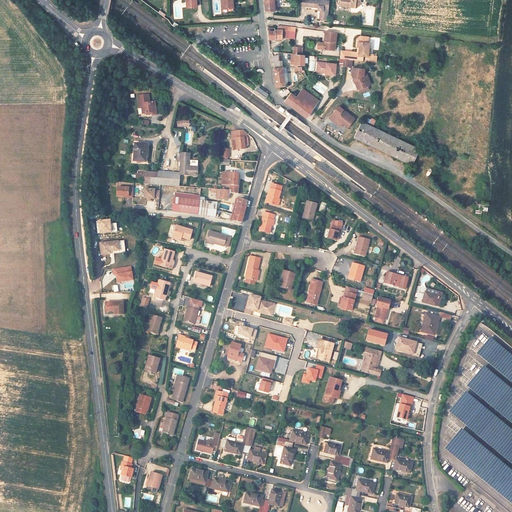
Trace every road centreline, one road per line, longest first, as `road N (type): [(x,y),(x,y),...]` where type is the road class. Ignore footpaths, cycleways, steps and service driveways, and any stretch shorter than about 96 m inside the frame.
road 1 (tertiary): [(112,511),(75,185),(95,55)]
road 2 (residential): [(511,256),(413,182),(329,141),(279,102),(259,0)]
road 3 (residential): [(233,266),(192,254),(178,291),(145,453),(178,464)]
road 4 (residential): [(476,302),(445,354),(432,397),(426,475),(434,511)]
road 5 (unclassified): [(181,456),(233,266)]
road 6 (unclassified): [(110,44),(274,147)]
road 7 (residential): [(181,456),(331,495),(328,511)]
road 8 (unclassified): [(348,202),(476,302)]
road 9 (unknown): [(458,384),(444,451),(510,511)]
road 10 (track): [(511,247),(421,174),(413,182)]
road 11 (unclassified): [(233,266),(274,147)]
